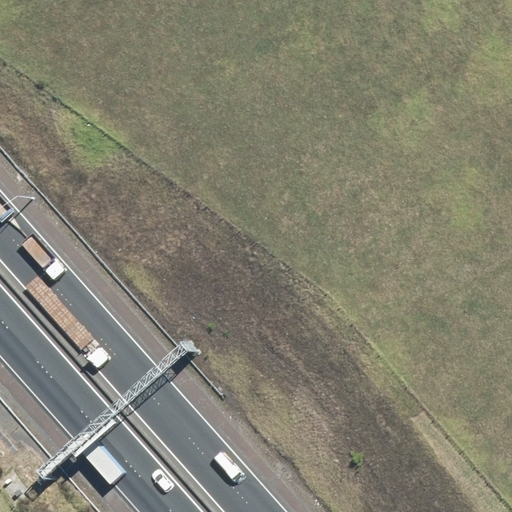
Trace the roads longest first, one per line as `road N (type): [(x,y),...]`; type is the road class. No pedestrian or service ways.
road 1 (motorway): [(0,220),(260,511)]
road 2 (motorway): [(185,511),(0,303)]
